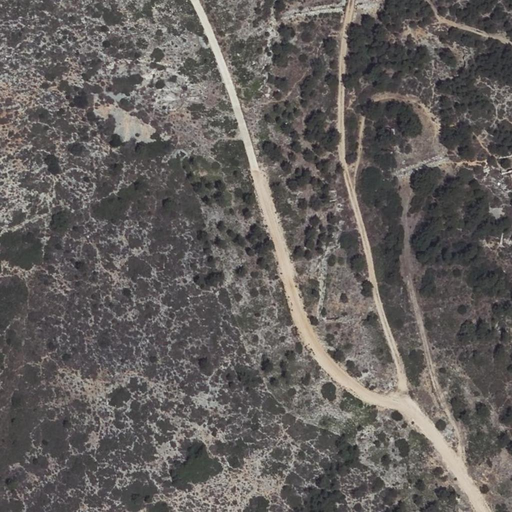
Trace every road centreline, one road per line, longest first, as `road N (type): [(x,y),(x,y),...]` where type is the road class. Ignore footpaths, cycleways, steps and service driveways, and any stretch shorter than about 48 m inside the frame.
road 1 (track): [(482,511),(412,408),(371,399),(314,351),(232,98),(189,0)]
road 2 (track): [(402,404),(402,374),(343,165),(350,0)]
